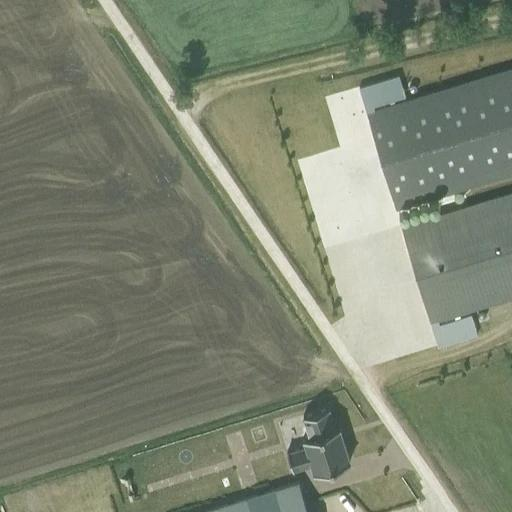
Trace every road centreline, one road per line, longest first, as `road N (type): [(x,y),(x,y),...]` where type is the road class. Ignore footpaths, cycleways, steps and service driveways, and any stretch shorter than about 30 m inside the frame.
road 1 (unclassified): [(448,511),(103,0)]
road 2 (track): [(511,11),(171,102)]
